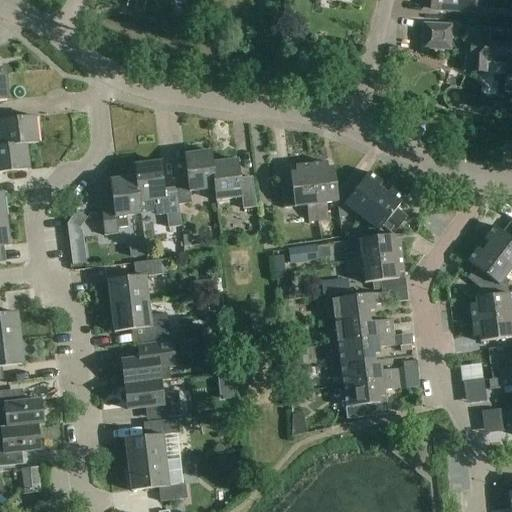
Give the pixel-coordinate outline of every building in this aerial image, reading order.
[(435,0),(435,11),(474,13),(475,0),(435,0)] [(452,52),(453,27),(424,26),(423,51),(452,52)] [(511,94),(511,35),(467,34),(466,74),(486,75),(486,59),(507,60),(506,94),(511,94)] [(5,76),(0,76),(0,102),(8,102),(5,76)] [(0,139),(1,149),(26,146),(37,145),(34,118),(0,122),(0,139)] [(26,146),(1,149),(0,149),(0,174),(29,171),(26,146)] [(178,207),(192,205),(190,194),(215,191),(212,165),(211,153),(185,157),(187,175),(174,177),(176,190),(178,207)] [(212,165),(215,191),(217,203),(242,200),(243,211),(255,210),(252,179),(239,180),(237,162),(212,165)] [(178,207),(176,190),(164,191),(161,164),(134,167),(136,179),(139,204),(154,202),(156,219),(166,218),(167,227),(180,225),(178,207)] [(338,203),(337,193),(334,169),(328,169),(327,164),(311,165),(318,221),(329,220),(327,204),(337,203),(338,203)] [(309,223),(318,221),(311,165),(296,167),(296,173),(290,174),(291,178),(280,179),(283,210),(307,207),(309,223)] [(362,218),(383,191),(379,188),(382,184),(369,174),(363,182),(352,174),(337,193),(338,203),(337,203),(339,219),(346,218),(352,210),(362,218)] [(140,216),(139,204),(136,179),(110,182),(113,209),(101,211),(104,237),(117,236),(117,229),(128,228),(127,218),(140,216)] [(366,239),(393,236),(393,235),(407,218),(397,210),(404,201),(391,191),(387,195),(383,191),(362,218),(372,226),(366,234),(366,239)] [(511,228),(506,236),(494,227),(484,240),(489,243),(485,248),(511,268),(511,228)] [(189,236),(182,237),(183,247),(190,246),(189,236)] [(346,264),(402,257),(400,241),(394,242),(393,236),(366,239),(359,240),(360,253),(345,255),(346,264)] [(291,266),(319,262),(317,246),(289,250),(291,266)] [(470,283),(488,297),(508,294),(507,281),(504,279),(511,269),(511,268),(485,248),(482,252),(478,248),(467,262),(479,271),(470,283)] [(285,270),(283,255),(273,256),(276,272),(285,270)] [(387,290),(406,288),(405,280),(404,280),(402,257),(346,264),(347,274),(363,273),(364,284),(372,283),(373,291),(380,290),(380,291),(387,290)] [(108,282),(111,308),(147,303),(144,278),(168,275),(174,274),(172,260),(166,261),(133,264),(135,279),(108,282)] [(279,287),(293,285),(291,273),(278,275),(279,287)] [(197,295),(220,293),(218,280),(195,282),(197,295)] [(381,295),(332,301),(335,322),(368,318),(368,312),(373,311),(373,305),(389,303),(388,294),(381,295)] [(471,321),(511,316),(511,306),(510,307),(508,294),(488,297),(474,298),(475,305),(469,305),(471,321)] [(220,298),(207,300),(209,312),(221,310),(220,298)] [(147,303),(111,308),(114,333),(141,330),(142,344),(169,341),(166,315),(149,317),(147,303)] [(0,342),(20,340),(17,314),(0,316),(0,342)] [(287,328),(298,327),(296,314),(286,315),(287,328)] [(511,316),(471,321),(473,337),(479,337),(480,342),(511,338),(511,327),(511,326),(511,316)] [(335,322),(338,344),(393,337),(391,320),(369,323),(368,318),(335,322)] [(207,352),(220,351),(219,337),(206,338),(207,352)] [(340,365),(374,361),(373,355),(378,354),(378,348),(394,346),(393,337),(338,344),(340,365)] [(20,340),(0,342),(0,368),(23,365),(20,340)] [(159,370),(174,368),(171,344),(136,348),(138,360),(121,362),(124,386),(160,382),(159,370)] [(290,371),(300,370),(300,360),(289,361),(290,371)] [(343,387),(398,380),(397,370),(380,372),(380,365),(375,366),(374,361),(340,365),(343,387)] [(511,366),(498,368),(500,379),(511,377),(511,366)] [(300,370),(290,371),(291,378),(306,376),(305,369),(300,370)] [(511,377),(500,379),(501,388),(511,386),(511,377)] [(400,389),(398,380),(343,387),(347,421),(389,416),(387,397),(384,398),(383,391),(400,389)] [(491,389),(500,388),(499,380),(490,381),(491,389)] [(160,382),(124,386),(127,412),(153,409),(155,421),(180,418),(177,393),(162,395),(160,382)] [(5,431),(36,427),(42,426),(39,400),(12,403),(11,391),(0,392),(0,418),(4,418),(5,431)] [(127,466),(164,462),(161,437),(177,435),(176,420),(150,423),(151,438),(124,441),(127,466)] [(0,431),(1,443),(0,442),(0,467),(16,466),(15,453),(39,450),(36,427),(5,431),(0,431)] [(164,462),(127,466),(131,492),(158,489),(160,503),(185,500),(184,486),(183,486),(179,461),(165,463),(164,462)] [(21,471),(24,496),(42,494),(39,469),(21,471)]
